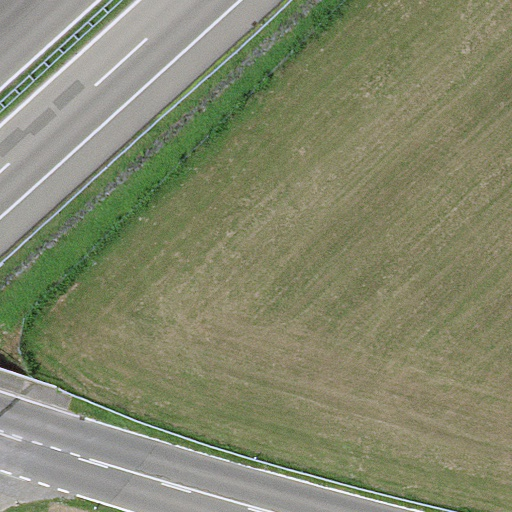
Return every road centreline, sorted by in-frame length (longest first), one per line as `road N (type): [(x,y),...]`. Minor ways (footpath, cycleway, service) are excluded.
road 1 (primary): [(267,511),(0,431)]
road 2 (motorway): [(0,173),(192,0)]
